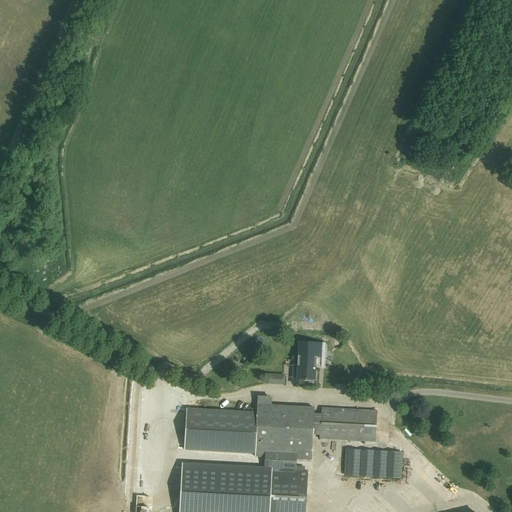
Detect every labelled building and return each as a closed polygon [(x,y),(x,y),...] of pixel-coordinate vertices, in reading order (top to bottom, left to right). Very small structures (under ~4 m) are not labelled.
[(298,361),(316,362),(324,362),(324,357),(325,357),(326,345),(317,345),(317,343),(299,342),(298,361)] [(298,361),(298,365),(295,365),(295,370),(294,370),(293,383),(303,384),(303,379),(315,380),(316,362),(298,361)] [(268,375),(267,384),(284,385),(285,376),(268,375)] [(259,404),(273,404),(274,397),(260,396),(259,404)] [(181,511),(305,511),(307,472),(296,471),(296,460),(311,461),(314,409),(258,405),(258,414),(187,410),(185,450),(266,455),(265,470),(184,465),(181,511)] [(375,444),(377,413),(322,409),(320,440),(375,444)] [(352,451),(353,465),(403,464),(403,451),(352,451)] [(472,511),(470,496),(457,499),(458,506),(423,511),(472,511)]
